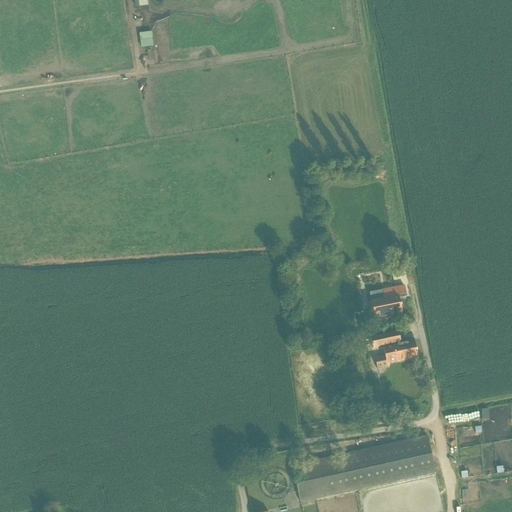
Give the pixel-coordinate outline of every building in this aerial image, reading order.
[(151,33),(139,34),(140,48),(153,47),(151,33)] [(371,318),(398,312),(395,294),(367,300),(371,318)] [(374,368),(416,358),(412,340),(369,350),(374,368)] [(347,341),(335,342),(336,351),(348,350),(347,341)] [(454,422),(456,430),(463,428),(461,420),(454,422)] [(426,436),(289,464),(297,502),(434,474),(426,436)]
